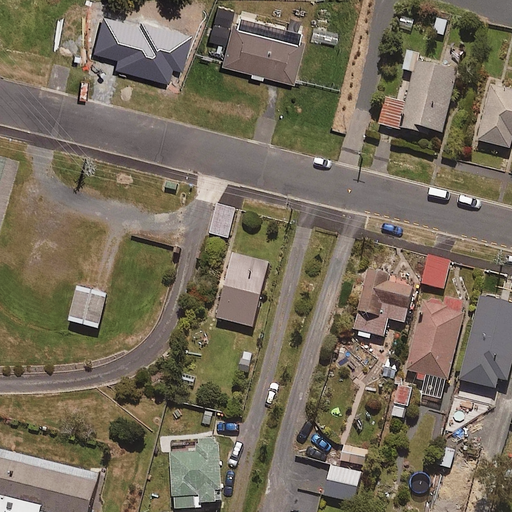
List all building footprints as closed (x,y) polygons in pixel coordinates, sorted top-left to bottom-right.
[(420,53),(407,50),(403,67),(414,70),(407,101),(386,97),(380,122),(441,137),(457,68),(418,59),(420,53)] [(511,87),(489,82),(475,138),(510,147),(511,138),(511,87)] [(235,210),(217,206),(210,233),(228,237),(235,210)] [(268,261),(232,252),(216,316),(252,325),(268,261)] [(450,261),(429,256),(422,283),(444,288),(450,261)] [(354,331),(359,332),(357,336),(371,340),(372,335),(384,337),(388,317),(405,321),(413,285),(388,279),(390,272),(369,267),(354,331)] [(98,292),(69,284),(60,318),(89,326),(98,292)] [(406,368),(418,371),(416,380),(427,383),(429,374),(448,378),(466,303),(424,293),(406,368)] [(511,358),(511,302),(482,295),(461,377),(496,386),(498,377),(507,379),(511,358)] [(411,388),(397,386),(392,415),(406,418),(411,388)] [(218,436),(199,438),(199,449),(171,451),(175,507),(201,506),(200,501),(222,499),(218,436)] [(370,450),(344,444),(341,459),(367,465),(370,450)] [(0,511),(88,511),(98,473),(0,449),(0,511)] [(491,464),(462,457),(454,493),(483,499),(491,464)] [(361,471),(331,464),(324,494),(353,501),(361,471)]
